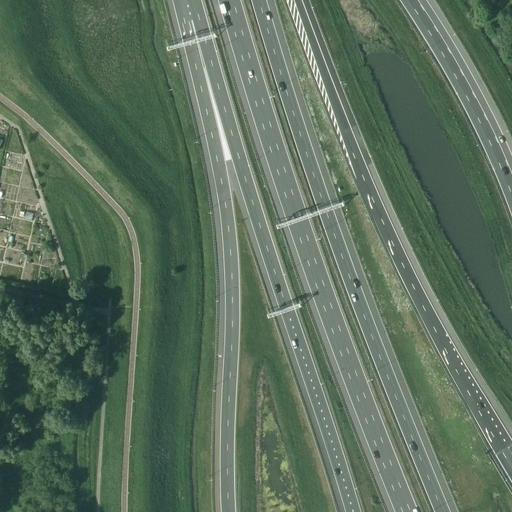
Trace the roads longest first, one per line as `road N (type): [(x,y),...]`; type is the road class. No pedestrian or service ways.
road 1 (motorway): [(441,511),(327,215),(258,0)]
road 2 (motorway): [(228,0),(295,214),(406,511)]
road 3 (motorway): [(511,469),(388,239),(298,0)]
road 4 (motorway): [(198,19),(352,511)]
road 5 (motorway): [(198,19),(230,257),(228,511)]
road 6 (motorway): [(511,185),(470,94),(412,0)]
